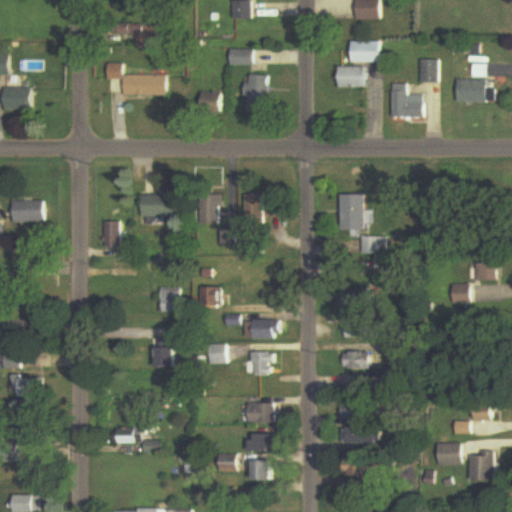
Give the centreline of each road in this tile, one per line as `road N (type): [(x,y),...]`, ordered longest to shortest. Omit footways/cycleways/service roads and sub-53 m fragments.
road 1 (residential): [(307,0),(311,511)]
road 2 (residential): [(82,0),(85,511)]
road 3 (residential): [(511,153),(0,154)]
